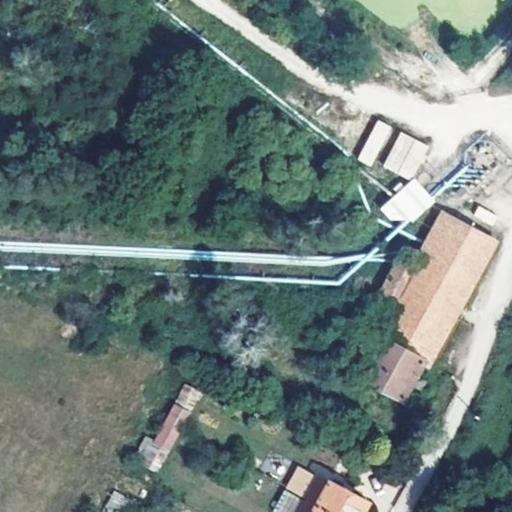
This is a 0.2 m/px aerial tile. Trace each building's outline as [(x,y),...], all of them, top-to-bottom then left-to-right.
[(369,161),(389,123),(378,117),(358,155),(369,161)] [(383,162),(394,168),(411,136),(400,129),(383,162)] [(415,137),(398,169),(409,176),(426,143),(415,137)] [(415,178),(381,206),(401,230),(435,203),(415,178)] [(410,269),(397,262),(391,272),(384,286),(374,303),(369,300),(356,325),(358,327),(379,338),(421,360),(426,363),(427,360),(493,239),(441,211),(410,269)] [(421,360),(379,338),(358,375),(400,399),(409,383),(419,388),(424,379),(413,374),(421,360)] [(174,405),(154,440),(167,447),(186,412),(174,405)] [(155,470),(167,447),(154,440),(146,436),(134,458),(155,470)] [(359,511),(366,500),(326,479),(325,481),(318,477),(298,511),(359,511)] [(116,510),(119,511),(131,511),(137,502),(113,489),(105,504),(116,510)]
